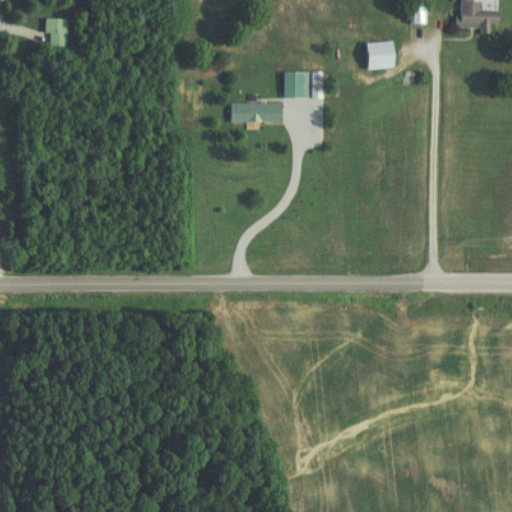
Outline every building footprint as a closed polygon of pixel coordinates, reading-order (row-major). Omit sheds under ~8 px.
[(490,12),(474,11),(474,0),(451,0),(451,29),(473,29),(473,34),(482,35),(483,26),(490,26),(490,12)] [(417,24),(417,5),(403,5),(403,24),(417,24)] [(61,19),(38,19),(38,34),(43,34),(43,46),(61,46),(61,19)] [(340,45),(342,72),(386,69),(384,42),(340,45)] [(273,104),(223,104),(223,123),(273,123),(273,104)]
